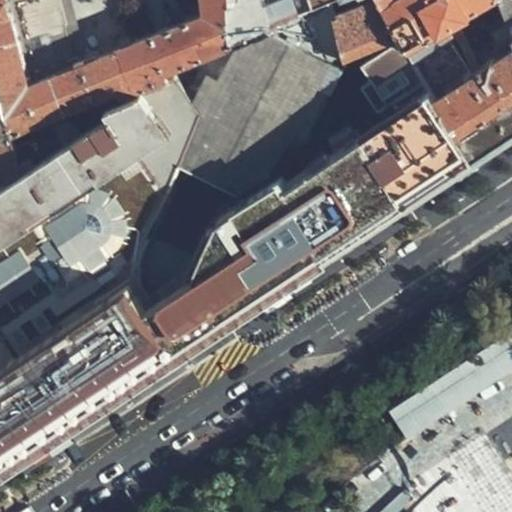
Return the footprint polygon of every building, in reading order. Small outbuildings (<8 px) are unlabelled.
[(239,36),(235,0),(208,0),(210,11),(87,68),(69,0),(50,0),(46,1),(45,0),(25,0),(16,2),(15,0),(0,0),(0,96),(11,143),(136,87),(177,68),(241,39),(239,36)] [(235,0),(239,36),(241,39),(245,46),(273,32),(331,4),(339,0),(235,0)] [(397,38),(384,0),(339,0),(331,4),(346,57),(366,47),(372,56),(363,62),(372,76),(361,83),(377,109),(392,100),(397,107),(361,130),(407,204),(416,198),(475,159),(442,109),(420,74),(397,38)] [(504,0),(384,0),(397,38),(420,74),(460,49),(463,47),(457,36),(508,8),(504,0)] [(346,57),(331,4),(273,32),(344,64),(346,57)] [(273,32),(245,46),(225,73),(212,67),(195,97),(200,108),(183,165),(219,182),(237,190),(246,185),(270,168),(274,159),(307,138),(344,64),(273,32)] [(497,66),(483,37),(473,42),(487,71),(497,66)] [(420,74),(442,109),(483,84),(460,49),(420,74)] [(511,135),(511,65),(483,84),(442,109),(475,159),(511,135)] [(0,186),(0,363),(133,278),(138,287),(145,285),(143,276),(144,261),(147,248),(152,235),(146,231),(160,206),(176,176),(183,165),(200,108),(195,97),(177,68),(136,87),(138,93),(13,152),(20,181),(0,186)] [(0,186),(20,181),(13,152),(11,143),(0,96),(0,186)] [(233,203),(286,283),(319,260),(407,204),(361,130),(284,179),(281,174),(251,193),(233,203)] [(199,272),(228,320),(257,302),(286,283),(233,203),(226,208),(197,268),(199,272)] [(148,302),(181,351),(204,336),(228,320),(199,272),(173,287),(148,302)] [(0,469),(181,351),(148,302),(138,287),(133,278),(0,363),(0,469)]
